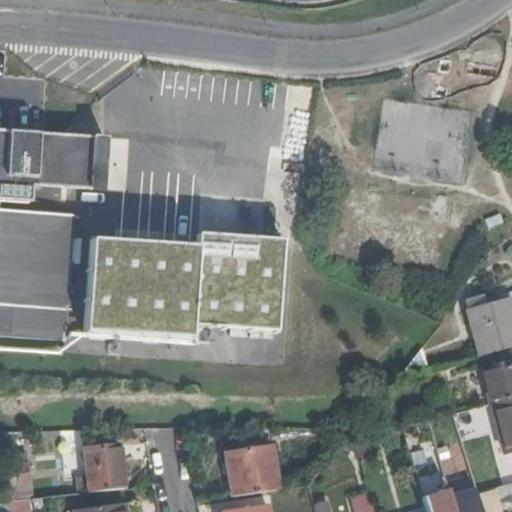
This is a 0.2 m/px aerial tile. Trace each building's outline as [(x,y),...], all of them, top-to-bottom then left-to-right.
[(216,0),(285,8),(312,8),(347,0),(216,0)] [(0,198),(36,201),(37,186),(111,190),(114,136),(0,128),(0,198)] [(0,336),(62,341),(71,217),(0,211),(0,336)] [(197,254),(89,247),(84,332),(191,339),(192,329),(279,335),(285,240),(198,234),(197,254)] [(466,309),(479,357),(511,348),(511,290),(475,300),(477,306),(466,309)] [(494,405),(511,400),(511,360),(479,370),(489,406),(494,405)] [(511,456),(511,400),(494,405),(508,457),(511,456)] [(403,429),(371,430),(379,454),(408,448),(407,444),(403,429)] [(89,493),(124,491),(117,445),(83,450),(89,493)] [(232,499),(279,492),(272,448),(226,456),(232,499)] [(25,455),(14,456),(14,467),(17,485),(29,483),(25,455)] [(481,511),(475,487),(449,495),(454,511),(481,511)] [(449,491),(423,498),(426,511),(454,511),(449,495),(449,491)] [(26,511),(25,502),(9,506),(9,511),(26,511)]
